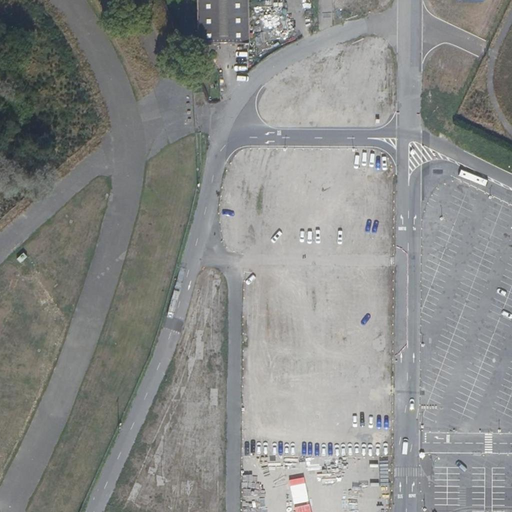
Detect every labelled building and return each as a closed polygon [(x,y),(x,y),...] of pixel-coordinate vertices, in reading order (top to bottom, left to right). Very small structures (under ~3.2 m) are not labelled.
[(247,0),(196,0),(198,44),(249,43),(247,0)] [(344,45),(308,59),(313,74),(350,59),(344,45)] [(347,97),(346,100),(290,72),(265,121),(367,172),(372,161),(362,156),(368,145),(345,133),(360,103),(347,97)] [(354,130),(360,117),(354,114),(349,128),(354,130)] [(431,189),(422,214),(458,227),(465,209),(480,215),(487,196),(450,182),(445,194),(431,189)] [(139,189),(108,332),(128,336),(131,321),(156,326),(162,296),(144,292),(151,260),(159,262),(165,235),(160,234),(169,196),(139,189)] [(78,311),(106,198),(82,192),(67,253),(43,246),(39,262),(64,268),(55,305),(78,311)] [(484,241),(511,252),(511,206),(500,201),(484,241)] [(51,229),(65,235),(73,218),(58,212),(51,229)] [(27,256),(23,252),(17,258),(21,262),(27,256)] [(159,270),(172,273),(174,267),(160,264),(159,270)] [(256,285),(254,291),(268,294),(269,288),(256,285)] [(35,417),(69,319),(44,310),(10,409),(35,417)] [(74,407),(99,416),(124,345),(99,337),(74,407)] [(230,353),(233,341),(218,337),(215,349),(230,353)] [(142,342),(138,355),(143,357),(147,343),(142,342)] [(56,465),(80,474),(89,449),(65,440),(56,465)] [(483,505),(483,479),(511,479),(511,451),(420,452),(420,479),(433,479),(433,509),(458,509),(458,499),(470,499),(470,505),(483,505)] [(89,472),(95,458),(89,456),(84,470),(89,472)] [(151,511),(170,511),(189,463),(173,457),(151,511)] [(424,487),(423,502),(431,502),(432,488),(424,487)]
